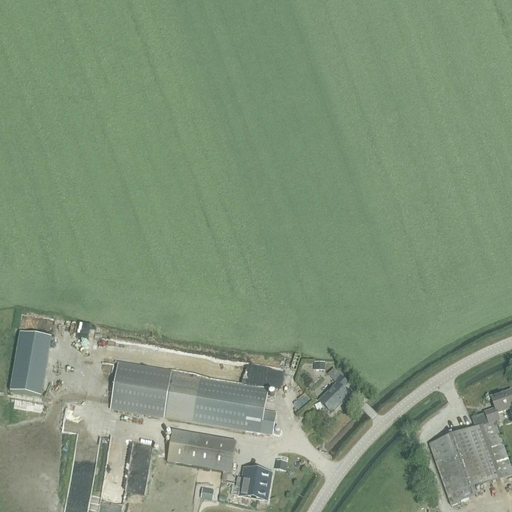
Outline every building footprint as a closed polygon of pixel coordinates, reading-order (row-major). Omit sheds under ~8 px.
[(19,333),(9,393),(41,398),(51,339),(19,333)] [(314,373),(321,373),(323,373),(324,364),(314,364),(314,367),(314,373)] [(110,411),(162,420),(273,438),(276,415),(263,413),(267,392),(117,367),(110,411)] [(343,403),(349,398),(342,391),(347,385),(340,378),(335,383),(337,385),(319,403),(331,415),(340,407),(339,406),(342,403),(343,403)] [(511,393),(490,400),(494,411),(483,414),(485,419),(474,423),(476,429),(428,444),(450,507),(476,498),(473,490),(511,475),(511,469),(491,416),(511,409),(511,393)] [(230,475),(235,444),(172,433),(166,464),(230,475)] [(243,471),(238,497),(267,502),(271,476),(243,471)]
